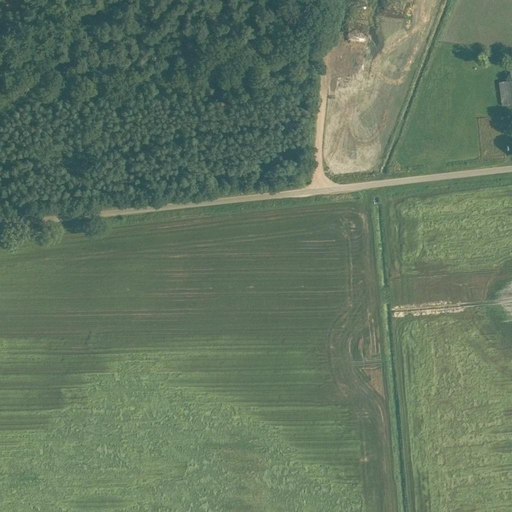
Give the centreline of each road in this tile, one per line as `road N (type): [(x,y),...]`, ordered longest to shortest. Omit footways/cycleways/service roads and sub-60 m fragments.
road 1 (unclassified): [(0,225),(511,170)]
road 2 (track): [(318,190),(328,0)]
